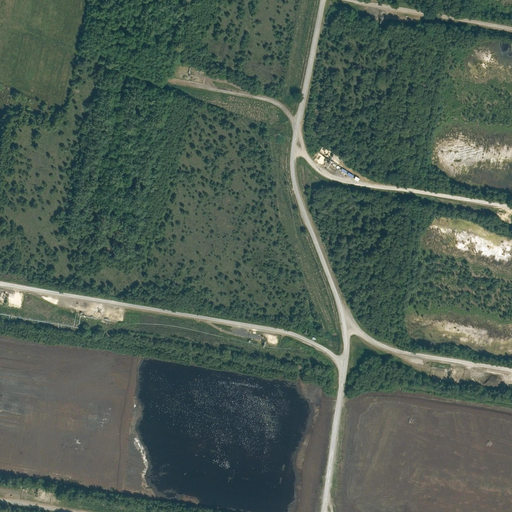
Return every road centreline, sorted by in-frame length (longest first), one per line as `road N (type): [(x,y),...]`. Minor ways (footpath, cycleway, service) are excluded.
road 1 (unclassified): [(322,0),(292,166),(346,338),(325,511)]
road 2 (track): [(343,375),(328,349),(288,330),(0,282)]
road 3 (track): [(511,204),(329,176),(311,162),(282,106),(193,84)]
road 4 (track): [(511,369),(388,347),(354,328),(340,307)]
road 5 (track): [(357,0),(511,26)]
